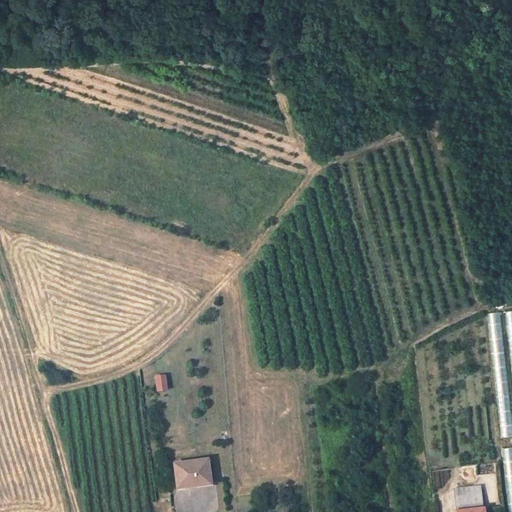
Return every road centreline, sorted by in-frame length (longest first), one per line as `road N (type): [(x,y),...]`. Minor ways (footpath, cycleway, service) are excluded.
road 1 (track): [(43,398),(149,359),(255,249),(313,171),(270,76)]
road 2 (track): [(76,511),(0,259)]
